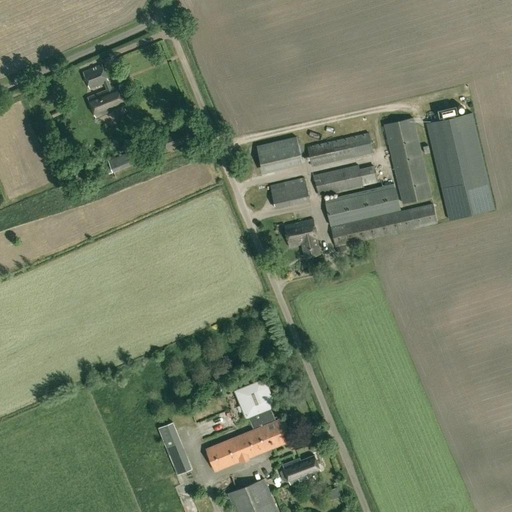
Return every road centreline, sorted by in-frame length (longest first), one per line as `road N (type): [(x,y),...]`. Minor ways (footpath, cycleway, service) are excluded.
road 1 (unclassified): [(367,511),(160,8)]
road 2 (unknown): [(164,18),(0,86)]
